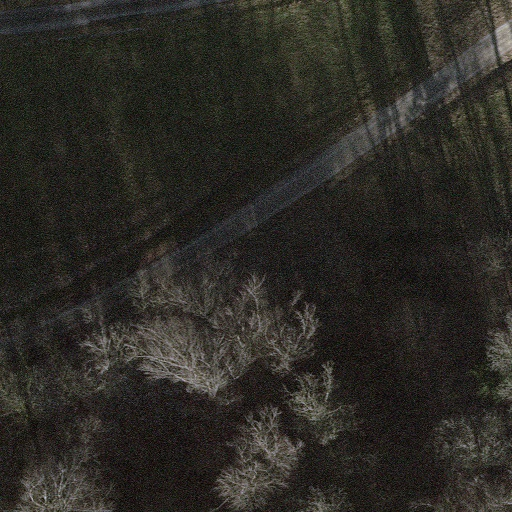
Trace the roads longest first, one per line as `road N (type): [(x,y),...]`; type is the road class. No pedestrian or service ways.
road 1 (track): [(0,337),(98,296),(297,189),(511,47)]
road 2 (track): [(0,403),(138,477),(303,511)]
road 3 (unclassified): [(0,22),(188,0)]
